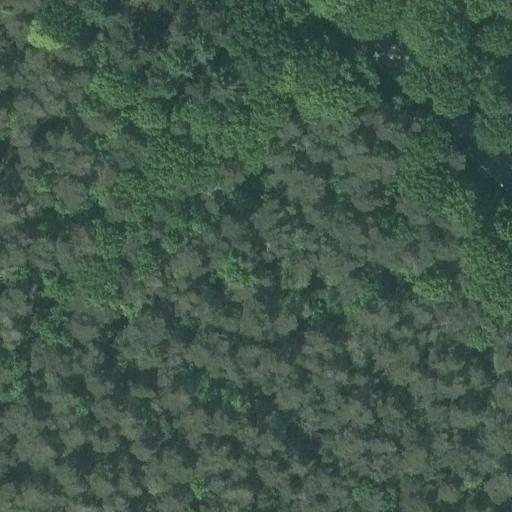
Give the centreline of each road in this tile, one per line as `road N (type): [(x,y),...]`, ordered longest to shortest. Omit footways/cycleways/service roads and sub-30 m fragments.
road 1 (track): [(0,389),(296,0)]
road 2 (secondary): [(511,154),(352,0)]
